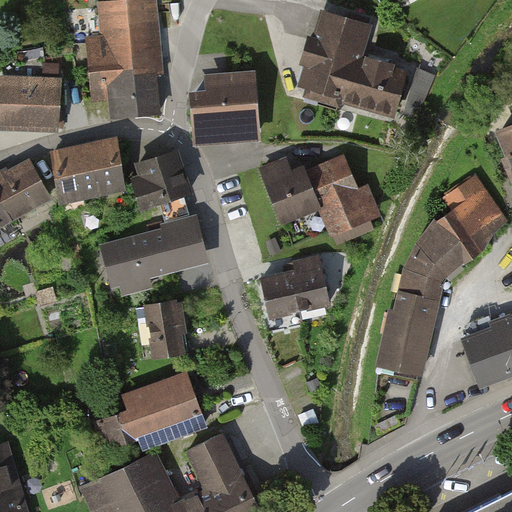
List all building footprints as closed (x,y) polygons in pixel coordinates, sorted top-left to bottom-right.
[(103,35),(86,37),(94,104),(114,102),(116,117),(164,112),(160,77),(167,76),(158,0),(156,0),(99,6),(103,35)] [(378,28),(323,13),(307,66),(317,69),(309,97),(402,123),(415,75),(401,71),(403,64),(371,55),(378,28)] [(212,92),(195,93),(199,144),(267,139),(261,73),(210,77),(212,92)] [(66,80),(0,77),(0,128),(64,131),(66,80)] [(511,128),(501,132),(511,159),(511,128)] [(117,138),(57,149),(66,199),(127,187),(117,138)] [(182,150),(139,165),(144,179),(136,182),(146,213),(197,196),(182,150)] [(26,153),(0,167),(0,225),(51,197),(26,153)] [(292,157),(263,169),(286,226),(322,211),(337,249),(378,232),(374,221),(386,216),(374,185),(364,189),(350,155),(314,169),(312,164),(297,169),(292,157)] [(439,223),(419,248),(400,288),(445,297),(447,286),(469,265),(492,249),(485,231),(507,218),(480,174),(449,195),(458,210),(439,223)] [(214,262),(201,219),(129,237),(107,255),(116,287),(138,282),(214,262)] [(298,270),(266,278),(276,317),(335,302),(322,251),(295,258),(298,270)] [(445,297),(400,288),(381,368),(427,378),(445,297)] [(185,303),(147,306),(152,364),(190,361),(185,303)] [(511,319),(466,336),(485,387),(511,377),(511,319)] [(206,415),(191,373),(127,396),(133,413),(101,424),(110,449),(206,415)] [(269,511),(229,431),(190,450),(210,491),(188,501),(193,511),(269,511)] [(0,511),(27,511),(5,444),(0,445),(0,511)] [(193,511),(188,501),(164,451),(86,489),(96,511),(193,511)] [(511,511),(511,494),(475,511),(511,511)]
